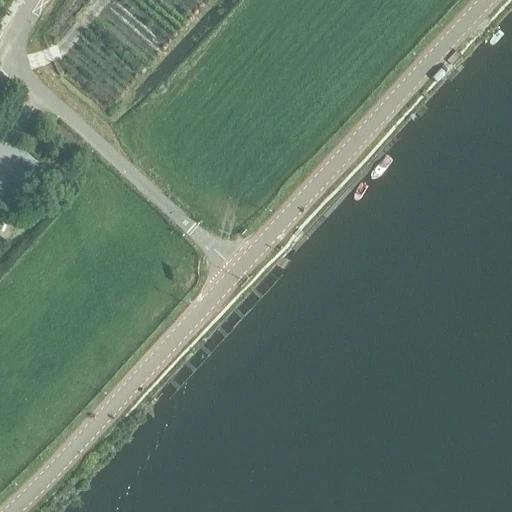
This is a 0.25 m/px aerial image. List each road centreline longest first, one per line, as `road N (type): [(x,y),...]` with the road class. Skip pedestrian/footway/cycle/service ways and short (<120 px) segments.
road 1 (unclassified): [(237,271),(2,56),(32,0)]
road 2 (tertiary): [(237,271),(487,0)]
road 3 (tertiary): [(12,511),(237,271)]
road 4 (track): [(2,56),(29,62),(59,52),(104,0)]
